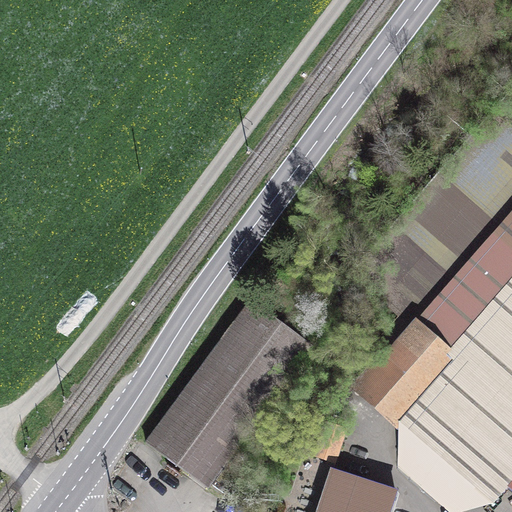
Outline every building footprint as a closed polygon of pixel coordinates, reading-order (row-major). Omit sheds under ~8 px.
[(511,94),(370,252),(373,292),(415,328),(361,388),(399,422),(452,362),(417,330),(511,223),(511,94)] [(511,223),(417,330),(452,362),(399,422),(493,504),(504,492),(511,482),(511,223)] [(267,295),(283,307),(301,282),(285,270),(267,295)] [(146,444),(208,489),(313,347),(251,301),(146,444)] [(328,420),(317,450),(336,458),(348,427),(328,420)] [(212,485),(224,494),(242,470),(230,461),(212,485)] [(362,508),(372,479),(337,468),(328,496),(362,508)] [(312,511),(279,501),(275,511),(312,511)] [(350,511),(320,502),(317,511),(350,511)]
